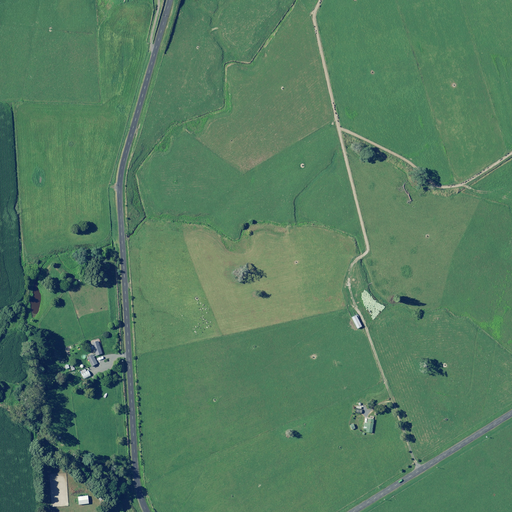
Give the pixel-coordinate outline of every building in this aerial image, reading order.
[(361,327),(356,315),(351,318),(357,329),(361,327)] [(102,353),(98,341),(92,343),(96,356),(102,353)] [(97,364),(92,355),(87,357),(92,366),(97,364)] [(86,372),(85,369),(80,372),(84,379),(90,375),(88,370),(86,372)] [(374,417),(371,417),(370,419),(368,419),(367,423),(364,423),(363,429),(366,430),(366,432),(372,433),(374,417)] [(88,504),(88,496),(78,497),(78,505),(88,504)]
